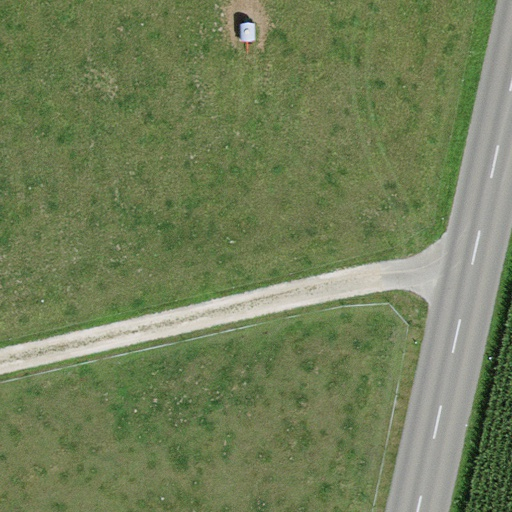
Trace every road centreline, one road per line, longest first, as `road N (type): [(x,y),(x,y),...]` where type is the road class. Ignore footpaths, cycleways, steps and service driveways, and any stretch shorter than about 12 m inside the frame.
road 1 (track): [(473,264),(0,369)]
road 2 (tertiary): [(511,78),(419,511)]
